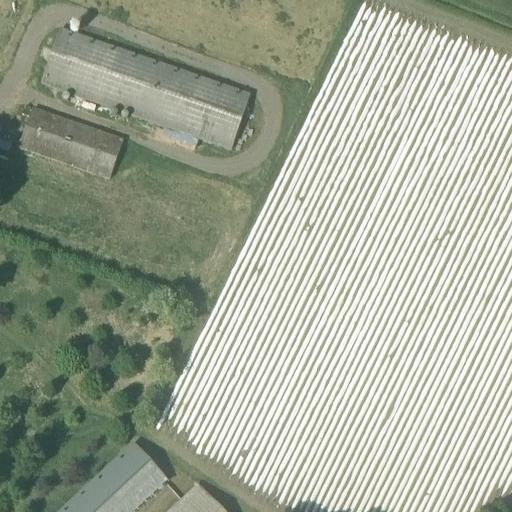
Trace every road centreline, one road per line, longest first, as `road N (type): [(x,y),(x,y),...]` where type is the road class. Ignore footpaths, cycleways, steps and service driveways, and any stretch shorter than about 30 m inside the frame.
road 1 (track): [(0,99),(49,19),(68,14),(252,83),(266,104),(255,145),(241,161),(220,165)]
road 2 (track): [(220,165),(7,91)]
